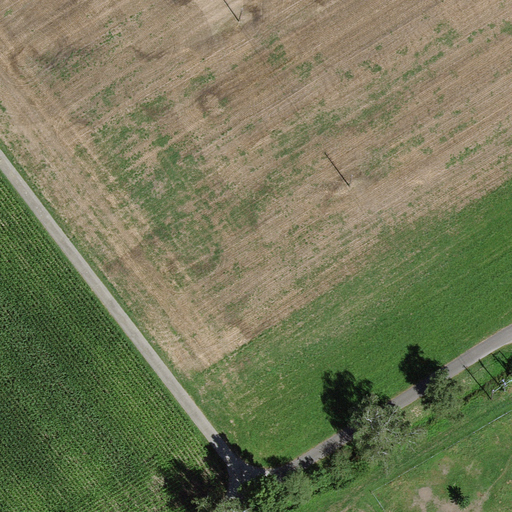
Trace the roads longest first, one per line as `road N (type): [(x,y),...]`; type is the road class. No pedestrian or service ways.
road 1 (track): [(0,156),(254,488)]
road 2 (track): [(511,333),(216,511)]
